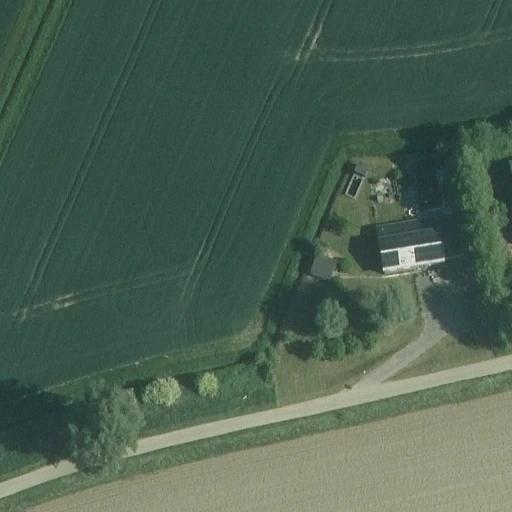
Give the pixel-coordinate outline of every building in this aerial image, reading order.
[(412,159),(396,161),(401,195),(417,193),(412,159)] [(365,182),(369,173),(358,169),(354,178),(365,182)] [(377,233),(384,276),(442,267),(438,243),(450,242),(447,221),(377,233)] [(450,223),(452,234),(463,233),(461,221),(450,223)] [(318,260),(311,277),(326,284),(333,266),(318,260)]
